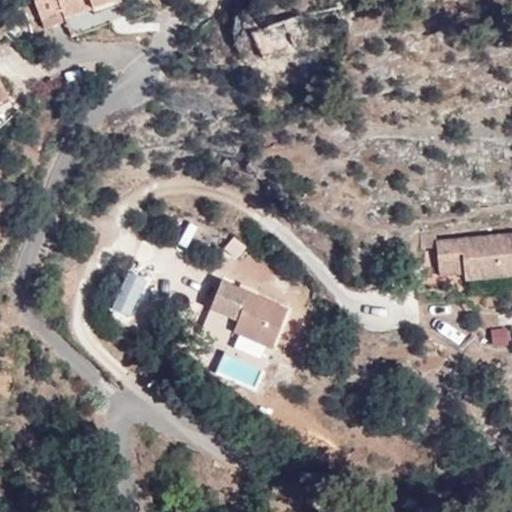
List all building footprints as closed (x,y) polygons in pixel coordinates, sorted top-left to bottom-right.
[(33,0),(38,13),(85,0),(33,0)] [(64,19),(114,0),(85,0),(38,13),(40,18),(61,11),(64,19)] [(44,30),(65,22),(64,19),(61,11),(40,18),(44,30)] [(511,279),(511,236),(437,243),(437,260),(460,258),(462,284),(511,279)] [(232,320),(229,332),(233,333),(271,350),(287,310),(222,282),(211,310),(232,320)] [(265,365),(271,350),(233,333),(227,349),(265,365)]
